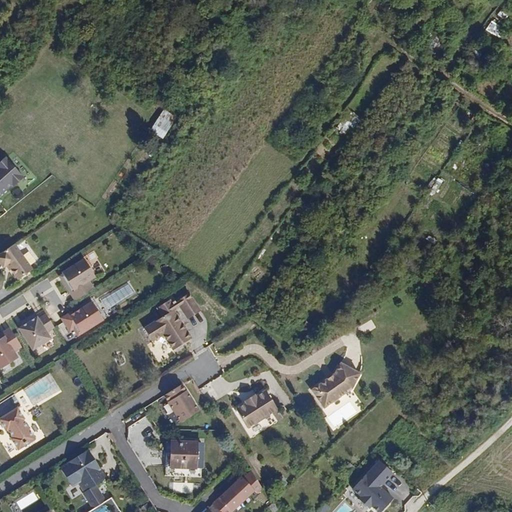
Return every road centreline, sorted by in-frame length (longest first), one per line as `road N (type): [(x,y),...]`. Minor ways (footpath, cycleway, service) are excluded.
road 1 (track): [(411,511),(511,420)]
road 2 (track): [(511,123),(399,51)]
